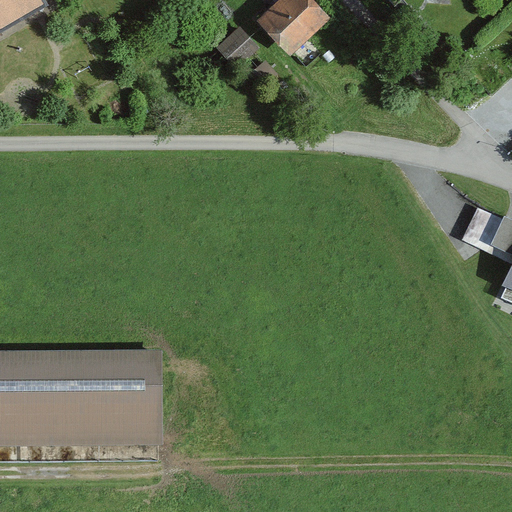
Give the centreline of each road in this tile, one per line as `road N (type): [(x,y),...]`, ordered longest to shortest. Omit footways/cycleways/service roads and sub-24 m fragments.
road 1 (residential): [(511,178),(373,147),(0,143)]
road 2 (track): [(511,462),(0,473)]
road 3 (residential): [(511,171),(356,0)]
